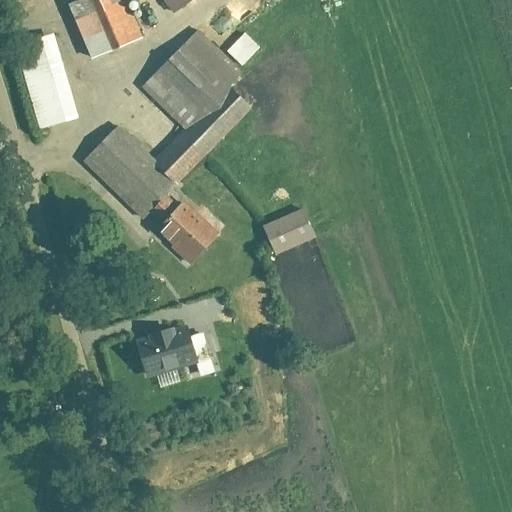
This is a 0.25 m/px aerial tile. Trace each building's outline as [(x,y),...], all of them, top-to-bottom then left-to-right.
[(129,0),(78,0),(101,55),(145,37),(129,0)] [(191,131),(157,165),(123,132),(92,163),(146,215),(150,211),(156,217),(161,211),(172,221),(157,236),(195,274),(229,239),(196,207),(195,207),(181,194),(261,112),(243,94),(255,83),(209,38),(153,94),(191,131)] [(62,42),(26,52),(48,132),(84,122),(62,42)] [(276,224),(282,248),(316,240),(310,216),(276,224)] [(148,375),(197,360),(188,330),(173,334),(172,330),(153,336),(154,339),(139,344),(148,375)]
